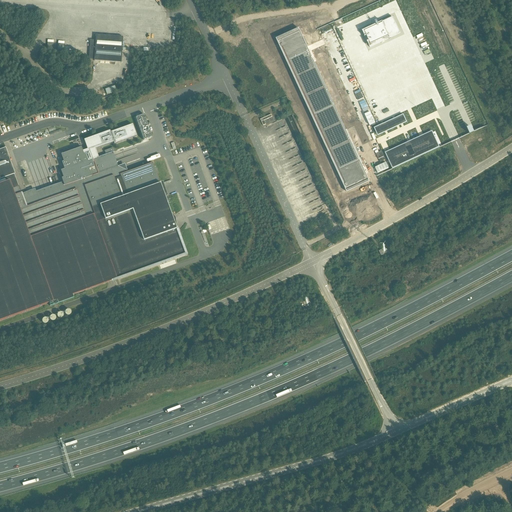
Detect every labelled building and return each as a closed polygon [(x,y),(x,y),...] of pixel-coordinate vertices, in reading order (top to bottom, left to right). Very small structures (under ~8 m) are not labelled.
[(389,37),(390,39),(400,34),(393,17),(382,22),(383,24),(378,26),(378,24),(362,31),(365,37),(366,36),(369,41),(367,42),(370,48),(385,41),(384,39),(389,37)] [(294,30),(275,38),(346,191),(369,181),(298,28),(295,29),(294,30)] [(94,60),(94,61),(121,63),(123,37),(96,35),(95,40),(90,40),(89,59),(94,60)] [(115,86),(105,90),(107,95),(117,91),(115,86)] [(152,137),(144,115),(135,118),(143,140),(152,137)] [(272,117),(271,115),(260,120),(263,126),(266,124),(264,121),(272,117)] [(98,157),(95,149),(113,142),(114,144),(136,136),(132,125),(110,133),(109,131),(84,140),(87,149),(85,150),(85,148),(83,149),(83,151),(81,152),(80,152),(81,153),(82,156),(82,155),(83,155),(86,161),(85,162),(86,162),(91,160),(98,157)] [(421,140),(421,138),(387,154),(394,169),(437,149),(432,138),(426,141),(425,138),(421,140)] [(15,174),(12,165),(11,163),(9,158),(5,148),(0,149),(0,185),(11,182),(13,189),(19,187),(14,174),(15,174)] [(0,320),(108,282),(117,279),(96,222),(105,219),(100,205),(160,183),(152,163),(120,175),(121,177),(115,180),(111,169),(116,167),(111,153),(114,152),(113,148),(104,151),(106,155),(98,157),(91,160),(86,162),(85,162),(86,161),(83,155),(82,155),(82,156),(81,153),(80,152),(81,152),(79,148),(74,150),(73,148),(60,153),(63,162),(62,162),(64,170),(66,171),(67,170),(68,172),(62,174),(63,178),(61,178),(63,184),(36,194),(35,191),(22,196),(19,187),(13,189),(11,182),(0,185),(0,320)] [(186,254),(178,232),(160,183),(100,205),(105,219),(96,222),(117,279),(118,279),(186,254)]
